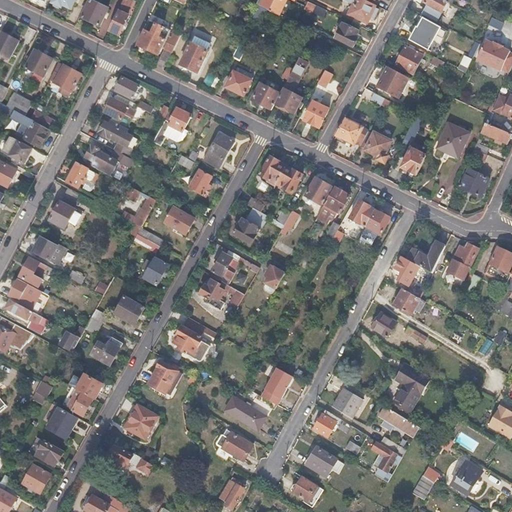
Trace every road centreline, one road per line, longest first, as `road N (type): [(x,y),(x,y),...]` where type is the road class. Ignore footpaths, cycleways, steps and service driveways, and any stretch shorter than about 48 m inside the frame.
road 1 (residential): [(52,511),(265,131)]
road 2 (residential): [(413,205),(268,476)]
road 3 (residential): [(0,266),(112,57)]
road 4 (residential): [(316,155),(403,0)]
road 5 (unknown): [(367,292),(492,369),(494,391)]
road 6 (residential): [(122,61),(265,131)]
road 7 (residential): [(0,1),(112,57)]
